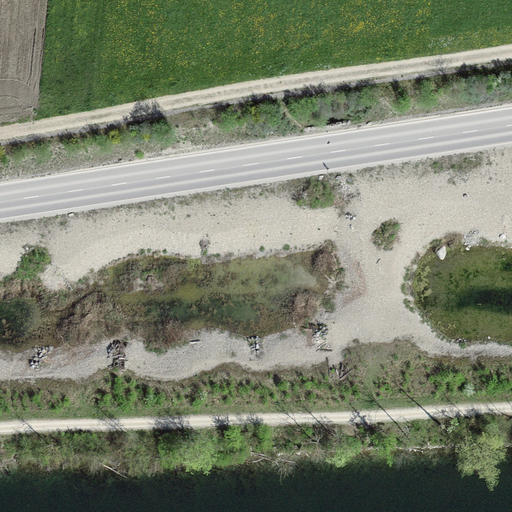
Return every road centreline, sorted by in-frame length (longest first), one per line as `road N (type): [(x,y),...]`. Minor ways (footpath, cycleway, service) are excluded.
road 1 (track): [(0,134),(511,50)]
road 2 (unclassified): [(0,202),(511,123)]
